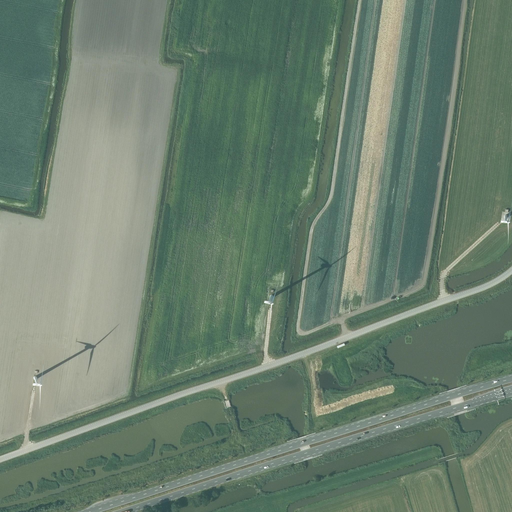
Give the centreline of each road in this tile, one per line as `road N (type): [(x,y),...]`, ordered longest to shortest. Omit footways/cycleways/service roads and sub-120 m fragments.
road 1 (unclassified): [(0,459),(289,359),(511,270)]
road 2 (primary): [(511,378),(87,511)]
road 3 (primary): [(122,511),(511,390)]
